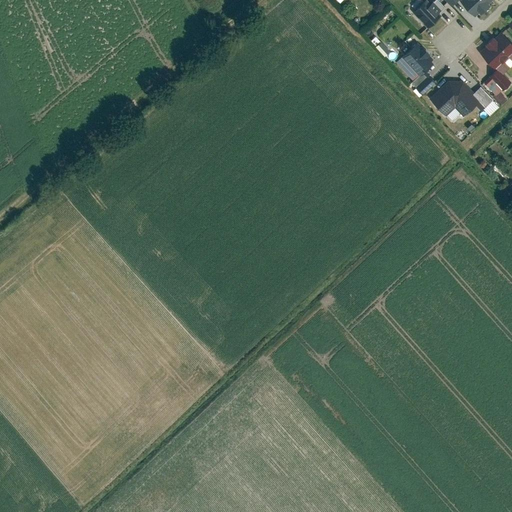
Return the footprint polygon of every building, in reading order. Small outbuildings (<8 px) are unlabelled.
[(443,15),(429,0),(426,0),(415,11),(429,27),(443,15)] [(449,4),(445,0),(436,0),(435,2),(442,10),(449,4)] [(461,0),(475,14),(480,9),(482,11),(491,3),(489,1),(490,0),(461,0)] [(488,44),(482,50),(497,66),(511,52),(511,38),(504,30),(497,36),(496,35),(487,42),(488,44)] [(382,55),(388,52),(383,42),(377,45),(382,55)] [(417,43),(399,60),(414,77),(433,60),(429,56),(431,53),(423,45),(421,47),(417,43)] [(511,81),(511,80),(499,67),(491,75),(494,78),(504,89),(511,81)] [(451,78),(431,95),(448,113),(456,106),(474,90),(464,79),(451,78)] [(494,78),(487,83),(497,94),(502,90),(504,89),(494,78)] [(474,90),(456,106),(464,114),(477,103),(482,108),(494,98),(482,85),(475,91),(474,90)] [(496,96),(503,104),(510,98),(502,90),(497,94),(496,96)]
